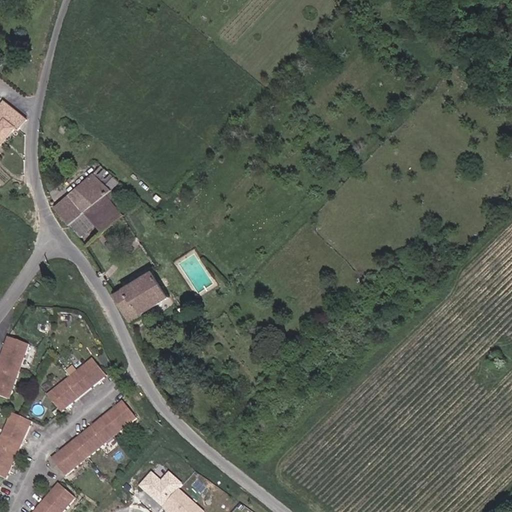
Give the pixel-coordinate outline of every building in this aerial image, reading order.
[(0,107),(0,146),(14,128),(17,131),(27,119),(7,104),(5,107),(2,105),(0,107)] [(76,191),(90,207),(105,195),(112,189),(98,173),(76,191)] [(122,220),(105,195),(90,207),(85,211),(103,235),(122,220)] [(69,197),(53,210),(69,225),(83,213),(69,197)] [(154,273),(125,290),(134,303),(149,294),(156,306),(170,298),(154,273)] [(134,303),(125,290),(118,294),(113,286),(110,288),(130,321),(156,306),(149,294),(134,303)] [(16,360),(21,362),(24,353),(4,346),(1,353),(0,356),(0,391),(10,394),(16,375),(11,373),(14,366),(16,360)] [(497,353),(487,363),(497,373),(507,363),(497,353)] [(61,412),(106,375),(92,358),(75,372),(78,376),(73,381),(67,386),(63,382),(48,395),(61,412)] [(75,372),(69,377),(73,381),(78,376),(75,372)] [(67,386),(73,381),(69,377),(63,382),(67,386)] [(134,417),(120,401),(52,459),(65,476),(79,463),(76,459),(83,453),(87,457),(106,441),(103,437),(109,431),(115,426),(119,430),(134,417)] [(22,415),(13,411),(3,433),(9,436),(5,444),(2,451),(0,450),(0,473),(7,477),(33,421),(22,415)] [(109,431),(113,435),(119,430),(115,426),(109,431)] [(113,435),(109,431),(103,437),(106,441),(113,435)] [(0,439),(0,441),(5,444),(9,436),(3,433),(0,439)] [(76,459),(79,463),(87,457),(83,453),(76,459)] [(177,488),(181,484),(168,472),(160,481),(151,472),(139,485),(162,506),(177,488)] [(61,511),(73,498),(57,484),(32,511),(53,511),(57,509),(60,511),(61,511)] [(202,511),(204,511),(177,488),(162,506),(168,511),(170,509),(173,511),(202,511)]
